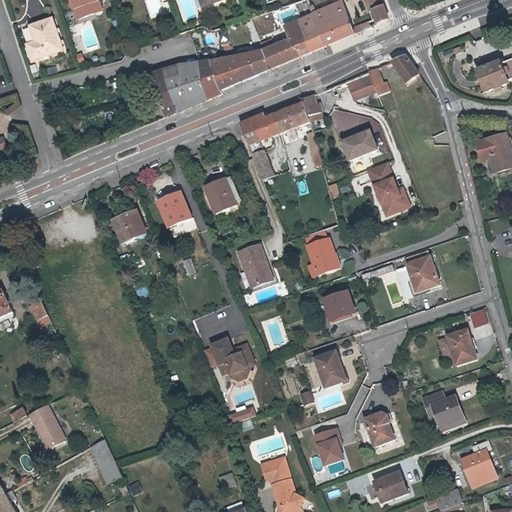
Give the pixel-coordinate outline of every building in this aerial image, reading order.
[(83,8),(86,16),(96,13),(94,9),(102,7),(99,0),(72,0),(76,10),(83,8)] [(384,4),(382,0),(365,0),(371,12),(376,26),(389,20),(384,4)] [(313,15),(324,48),(356,35),(353,28),(343,1),(313,15)] [(79,19),(86,16),(83,8),(76,10),(79,19)] [(263,52),(271,70),(324,48),(313,15),(284,27),(289,41),(263,52)] [(39,47),(30,50),(34,61),(64,50),(53,19),(32,27),(37,43),(39,47)] [(369,22),(353,28),(356,35),(371,29),(369,22)] [(222,91),(271,70),(263,52),(211,63),(222,91)] [(408,84),(421,76),(408,58),(393,64),(408,84)] [(202,83),(209,102),(223,95),(222,91),(211,63),(211,61),(199,63),(202,83)] [(511,62),(502,67),(508,84),(511,82),(511,62)] [(172,82),(181,113),(209,102),(202,83),(199,63),(178,67),(181,80),(172,82)] [(486,94),(495,91),(497,95),(502,93),(500,89),(509,86),(508,84),(502,67),(501,65),(478,73),(486,94)] [(181,80),(178,67),(152,75),(165,120),(181,113),(172,82),(181,80)] [(370,73),(359,77),(363,85),(350,90),(354,99),(357,100),(377,92),(372,78),(370,73)] [(379,75),(372,78),(377,92),(379,96),(390,91),(386,82),(382,84),(379,75)] [(304,101),(306,105),(311,124),(312,123),(318,121),(317,115),(323,113),(321,104),(317,105),(315,96),(304,101)] [(306,105),(276,117),(280,131),(281,136),(311,124),(306,105)] [(249,142),(272,134),(268,120),(267,115),(242,125),(245,131),(249,142)] [(268,120),(272,134),(280,131),(276,117),(268,120)] [(352,138),(353,139),(344,143),(351,162),(379,150),(371,132),(362,135),(362,134),(359,133),(354,135),(352,138)] [(321,156),(315,134),(309,136),(315,157),(321,156)] [(0,135),(0,153),(9,150),(6,140),(2,141),(0,135)] [(511,152),(507,137),(476,146),(482,164),(491,162),(495,176),(511,170),(511,152)] [(266,150),(254,155),(264,181),(276,176),(266,150)] [(394,175),(389,163),(384,165),(389,177),(394,175)] [(384,165),(370,170),(376,186),(370,189),(379,212),(391,207),(394,214),(412,207),(406,192),(401,194),(394,175),(389,177),(384,165)] [(234,177),(229,179),(238,202),(243,200),(234,177)] [(238,202),(229,179),(208,187),(218,214),(239,205),(238,202)] [(333,185),(333,197),(341,197),(340,185),(333,185)] [(194,218),(183,193),(160,203),(170,228),(194,218)] [(391,207),(379,212),(382,219),(394,214),(391,207)] [(148,234),(139,212),(115,221),(124,244),(148,234)] [(305,240),(315,266),(311,268),(315,277),(337,269),(332,256),(335,255),(330,240),(328,241),(326,233),(305,240)] [(247,260),(256,287),(275,280),(262,246),(241,253),(244,261),(247,260)] [(406,258),(408,265),(428,258),(426,251),(406,258)] [(400,279),(402,284),(413,280),(417,293),(440,285),(430,257),(428,258),(408,265),(408,266),(397,270),(400,279)] [(198,273),(192,259),(185,262),(191,276),(198,273)] [(277,269),(289,265),(287,259),(275,262),(277,269)] [(253,288),(256,287),(247,260),(244,261),(253,288)] [(406,296),(417,293),(413,280),(402,284),(406,296)] [(0,315),(12,310),(2,288),(0,289),(0,315)] [(355,312),(348,292),(324,301),(331,320),(355,312)] [(49,316),(42,302),(29,307),(36,322),(49,316)] [(476,329),(491,324),(487,309),(471,314),(476,329)] [(480,336),(494,334),(492,326),(479,327),(480,336)] [(467,332),(446,339),(456,367),(476,361),(467,332)] [(227,340),(212,346),(222,371),(227,369),(231,379),(237,382),(244,379),(247,373),(246,369),(244,364),(251,362),(245,347),(235,351),(236,353),(232,355),(227,340)] [(329,383),(331,387),(345,382),(343,374),(345,372),(337,351),(317,358),(326,384),(329,383)] [(297,366),(295,359),(285,362),(288,369),(297,366)] [(227,369),(222,371),(226,380),(230,378),(227,369)] [(311,391),(303,394),(307,405),(315,402),(311,391)] [(440,426),(464,417),(457,397),(446,402),(442,393),(423,400),(430,417),(436,415),(440,426)] [(47,450),(67,441),(49,405),(30,415),(47,450)] [(22,407),(11,413),(15,422),(27,416),(22,407)] [(374,417),(374,416),(366,419),(375,447),(395,441),(390,424),(387,413),(374,417)] [(466,422),(464,417),(440,426),(442,430),(466,422)] [(340,427),(318,435),(329,466),(348,459),(340,436),(343,435),(340,427)] [(103,465),(116,460),(107,441),(101,444),(95,447),(103,465)] [(473,448),(477,455),(462,461),(474,489),(498,479),(488,451),(492,450),(489,441),(473,448)] [(103,465),(95,447),(93,448),(109,484),(124,478),(117,463),(116,460),(103,465)] [(272,466),(264,469),(267,479),(273,482),(291,477),(286,458),(271,463),(272,466)] [(410,494),(402,473),(376,483),(385,503),(410,494)] [(20,487),(31,482),(28,477),(17,482),(20,487)] [(282,505),(280,511),(279,511),(299,511),(301,509),(300,507),(305,500),(296,495),(292,480),(274,486),(279,503),(281,502),(282,505)] [(134,496),(144,493),(141,482),(130,486),(134,496)] [(127,485),(121,487),(125,498),(131,495),(127,485)] [(444,496),(450,509),(464,504),(459,490),(444,496)] [(7,495),(0,498),(0,511),(17,511),(8,494),(7,495)] [(450,509),(444,496),(437,499),(442,511),(450,509)]
